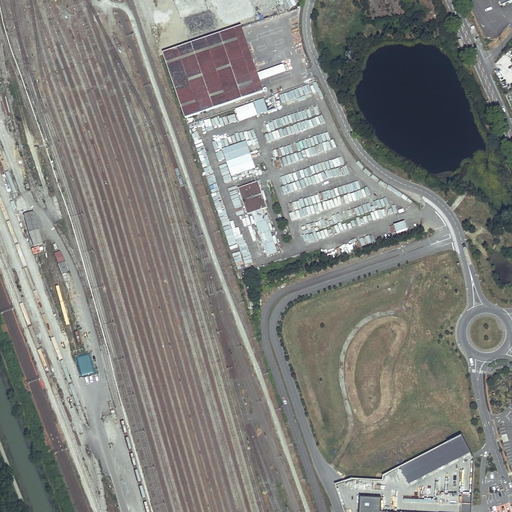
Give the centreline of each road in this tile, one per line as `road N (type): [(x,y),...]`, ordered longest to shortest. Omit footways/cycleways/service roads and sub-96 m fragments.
road 1 (unclassified): [(310,0),(312,52),(355,144),(382,172),(446,209),(468,265)]
road 2 (track): [(64,511),(0,344)]
road 3 (unknown): [(476,511),(407,506),(403,497),(484,454)]
